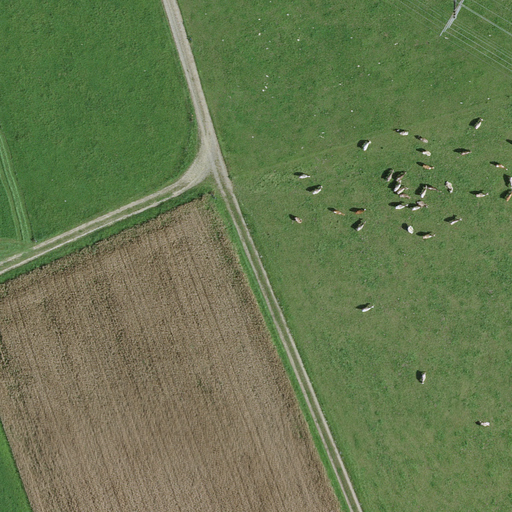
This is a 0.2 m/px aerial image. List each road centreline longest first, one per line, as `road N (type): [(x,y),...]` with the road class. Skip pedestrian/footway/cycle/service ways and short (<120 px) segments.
road 1 (track): [(357,511),(219,171)]
road 2 (track): [(219,171),(0,270)]
road 3 (track): [(219,171),(169,0)]
